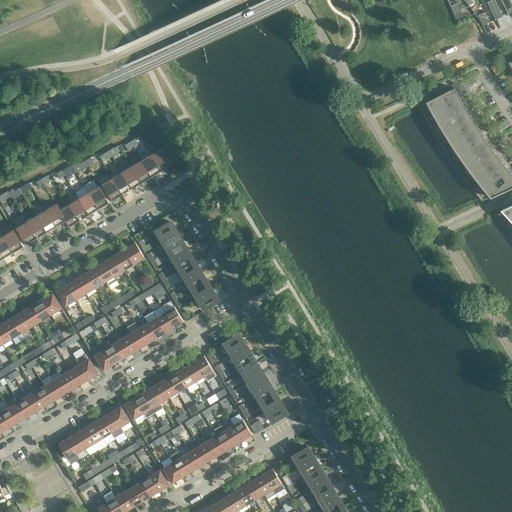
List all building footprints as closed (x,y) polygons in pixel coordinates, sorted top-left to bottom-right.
[(491,0),(487,2),(493,15),(495,19),(502,16),(494,0),(491,0)] [(501,0),(506,9),(508,14),(511,11),(511,5),(509,0),(501,0)] [(481,21),(488,18),(485,12),(478,16),(481,21)] [(454,88),(426,102),(427,103),(432,112),(438,124),(444,134),(450,143),(450,144),(477,127),(474,122),(471,118),(468,113),(465,108),(462,103),(459,98),(457,93),(454,88)] [(477,127),(450,144),(451,145),(457,154),(464,164),(472,174),(478,183),(503,164),(499,160),(496,155),(493,151),(489,146),(486,141),(483,137),(480,132),(477,127)] [(149,139),(146,134),(141,137),(144,143),(149,139)] [(138,144),(135,139),(130,142),(133,147),(138,144)] [(133,147),(130,142),(125,145),(128,150),(133,147)] [(116,151),(114,147),(108,151),(112,156),(117,153),(116,151)] [(150,154),(151,155),(161,171),(162,173),(166,170),(165,169),(172,164),(173,164),(173,163),(173,162),(173,161),(173,160),(172,160),(172,159),(171,159),(170,158),(169,158),(168,159),(161,148),(161,149),(156,151),(151,154),(151,153),(150,154)] [(112,156),(108,151),(103,154),(106,159),(112,156)] [(151,155),(147,157),(146,156),(141,159),(140,159),(141,161),(142,160),(152,177),(151,177),(152,179),(156,176),(155,175),(161,171),(151,155)] [(94,162),(91,157),(85,160),(89,166),(94,162)] [(89,166),(85,160),(80,164),(83,169),(89,166)] [(142,160),(141,161),(137,163),(136,162),(131,165),(131,167),(132,166),(142,183),(141,183),(142,184),(146,182),(145,181),(151,177),(152,177),(142,160)] [(503,164),(478,183),(479,184),(486,192),(490,198),(511,187),(511,175),(510,173),(506,168),(503,164)] [(132,166),(131,167),(127,169),(127,168),(122,171),(121,171),(122,173),(122,172),(132,189),(133,190),(136,188),(135,187),(141,183),(142,183),(132,166)] [(70,172),(67,167),(62,170),(65,176),(70,172)] [(65,176),(62,170),(56,174),(59,179),(65,176)] [(122,172),(122,173),(117,175),(117,174),(112,177),(111,177),(112,178),(122,195),(123,196),(127,194),(126,193),(132,189),(122,172)] [(50,181),(47,176),(41,179),(44,184),(50,181)] [(112,178),(108,181),(107,180),(102,183),(102,184),(112,201),(113,202),(117,200),(116,198),(122,195),(112,178)] [(44,184),(41,179),(36,182),(39,187),(44,184)] [(28,190),(24,185),(19,188),(22,193),(28,190)] [(88,191),(89,193),(89,192),(99,209),(98,209),(99,211),(103,208),(102,207),(109,203),(99,186),(94,189),(93,189),(89,191),(88,191)] [(22,193),(19,188),(14,191),(17,196),(22,193)] [(89,192),(89,193),(84,195),(84,194),(79,197),(78,197),(79,199),(79,198),(89,215),(90,217),(93,214),(92,213),(98,209),(99,209),(89,192)] [(79,198),(79,199),(75,201),(74,200),(69,203),(68,203),(69,205),(69,204),(79,221),(80,222),(84,220),(83,219),(89,215),(79,198)] [(45,209),(46,210),(56,226),(56,227),(57,228),(60,226),(60,224),(65,221),(66,220),(59,209),(56,204),(51,207),(51,206),(46,209),(45,209)] [(69,204),(69,205),(65,207),(64,206),(59,209),(66,220),(65,221),(69,227),(70,228),(74,226),(73,225),(79,221),(69,204)] [(511,205),(501,210),(502,211),(511,220),(511,221),(511,220),(511,205)] [(33,218),(28,210),(22,214),(26,222),(27,222),(37,238),(36,238),(37,240),(41,238),(40,236),(46,233),(46,232),(36,216),(33,218)] [(46,210),(42,213),(41,212),(36,215),(35,215),(36,216),(46,232),(46,233),(47,234),(51,232),(50,230),(56,227),(56,226),(46,210)] [(26,222),(22,214),(12,220),(27,246),(31,244),(30,242),(36,238),(37,238),(27,222),(26,222)] [(159,236),(162,241),(177,231),(174,227),(171,221),(156,231),(159,236)] [(9,233),(4,236),(3,236),(13,252),(14,252),(20,249),(20,250),(24,248),(23,246),(13,230),(13,229),(8,232),(9,233)] [(180,236),(177,231),(162,241),(164,245),(165,245),(168,250),(183,241),(180,236)] [(0,252),(3,258),(4,258),(10,255),(11,256),(14,254),(14,252),(13,252),(3,236),(4,236),(3,235),(2,235),(3,235),(0,236),(0,252)] [(186,246),(183,241),(168,250),(164,252),(170,262),(173,260),(189,251),(186,246)] [(144,258),(135,243),(130,246),(130,245),(125,248),(124,248),(125,249),(134,264),(144,258)] [(125,249),(121,252),(120,251),(115,254),(114,254),(115,255),(124,270),(134,264),(125,249)] [(192,255),(189,251),(173,260),(176,265),(180,270),(195,261),(191,256),(192,255)] [(115,255),(111,258),(110,257),(105,260),(105,261),(106,261),(115,276),(124,270),(115,255)] [(106,261),(105,261),(101,264),(101,263),(96,266),(95,265),(95,266),(96,267),(105,282),(115,276),(106,261)] [(198,266),(195,261),(180,270),(183,275),(182,275),(185,280),(201,270),(198,266)] [(96,267),(91,270),(91,269),(86,272),(86,271),(85,272),(86,273),(95,288),(105,282),(96,267)] [(204,275),(201,270),(185,280),(188,284),(191,289),(206,280),(203,275),(204,275)] [(86,273),(82,276),(81,275),(76,278),(76,277),(75,278),(76,279),(77,279),(86,293),(95,288),(86,273)] [(77,279),(76,279),(72,282),(71,281),(66,284),(66,283),(66,284),(66,285),(67,285),(76,299),(86,293),(77,279)] [(209,285),(206,280),(191,289),(194,294),(197,299),(213,290),(210,285),(209,285)] [(67,285),(66,285),(62,287),(57,290),(57,291),(56,291),(56,292),(57,291),(66,306),(76,299),(67,285)] [(215,295),(213,290),(197,299),(200,304),(203,309),(218,300),(215,295)] [(47,297),(42,300),(51,315),(61,308),(52,294),(53,294),(52,293),(52,294),(51,293),(46,296),(47,297)] [(37,303),(33,305),(32,306),(41,320),(51,315),(42,300),(42,298),(41,299),(36,302),(37,303)] [(27,309),(23,311),(22,312),(31,326),(41,320),(32,306),(33,305),(32,304),(31,305),(27,308),(27,309)] [(183,322),(174,307),(165,312),(174,327),(183,322)] [(17,315),(13,317),(13,318),(22,332),(31,326),(22,312),(23,311),(22,310),(22,311),(17,314),(17,315)] [(174,327),(165,312),(156,318),(165,332),(174,327)] [(8,321),(3,323),(3,324),(12,338),(22,332),(13,318),(13,317),(12,316),(12,317),(7,320),(8,321)] [(90,322),(87,318),(75,325),(78,329),(90,322)] [(165,332),(156,318),(148,323),(157,338),(165,332)] [(0,341),(2,344),(12,338),(3,324),(3,323),(2,322),(2,323),(0,324),(0,341)] [(157,338),(148,323),(139,328),(148,343),(157,338)] [(148,343),(139,328),(130,333),(139,348),(148,343)] [(139,348),(130,333),(121,339),(130,354),(139,348)] [(227,348),(230,353),(245,344),(242,339),(239,334),(224,343),(227,348)] [(130,354),(121,339),(113,344),(122,359),(130,354)] [(122,359),(113,344),(104,349),(113,364),(122,359)] [(248,349),(245,344),(230,353),(233,358),(236,363),(251,354),(248,349)] [(113,364),(104,349),(95,355),(104,369),(103,369),(104,370),(113,364)] [(212,351),(207,354),(212,364),(218,361),(212,351)] [(76,359),(79,364),(88,379),(98,373),(97,373),(85,354),(76,359)] [(254,359),(251,354),(236,363),(239,368),(242,373),(257,363),(254,358),(254,359)] [(213,371),(204,355),(203,356),(195,361),(204,376),(212,371),(213,371)] [(204,376),(195,361),(186,367),(195,381),(204,376)] [(260,368),(257,363),(242,373),(245,377),(248,382),(263,373),(260,368)] [(88,379),(79,364),(71,370),(80,385),(88,379)] [(195,381),(186,367),(177,372),(186,387),(195,381)] [(80,385),(71,370),(62,375),(71,390),(80,385)] [(186,387),(177,372),(169,377),(178,392),(186,387)] [(266,378),(263,373),(248,382),(251,387),(254,392),(269,383),(266,378)] [(71,390),(62,375),(53,380),(62,395),(71,390)] [(178,392),(169,377),(160,382),(169,397),(178,392)] [(320,378),(319,379),(314,382),(320,393),(326,389),(320,378)] [(62,395),(53,380),(44,386),(53,400),(62,395)] [(169,397),(160,382),(151,388),(160,403),(169,397)] [(272,387),(269,383),(254,392),(257,397),(260,402),(275,393),(272,388),(272,387)] [(53,400),(44,386),(36,391),(45,406),(53,400)] [(160,403),(151,388),(143,393),(152,408),(160,403)] [(45,406),(36,391),(27,396),(36,411),(45,406)] [(152,408),(143,393),(134,398),(143,413),(152,408)] [(278,398),(275,393),(260,402),(263,407),(265,412),(281,402),(278,397),(278,398)] [(36,411),(27,396),(18,402),(27,417),(36,411)] [(143,413),(134,398),(124,404),(125,405),(125,404),(134,419),(143,413)] [(27,417),(18,402),(9,407),(18,422),(27,417)] [(284,407),(281,402),(265,412),(268,416),(269,416),(272,421),(287,412),(284,407)] [(121,407),(121,406),(111,412),(120,427),(129,421),(121,407)] [(18,422),(9,407),(1,412),(10,427),(18,422)] [(10,427),(1,412),(0,412),(0,431),(1,432),(10,427)] [(123,432),(120,427),(111,412),(103,417),(112,432),(115,437),(123,432)] [(112,432),(103,417),(94,423),(103,437),(112,432)] [(252,434),(243,419),(242,420),(234,425),(243,440),(251,435),(252,434)] [(103,437),(94,423),(85,428),(94,443),(103,437)] [(213,431),(216,436),(225,450),(234,445),(225,430),(222,425),(213,431)] [(243,440),(234,425),(225,430),(234,445),(243,440)] [(94,443),(85,428),(76,433),(85,448),(94,443)] [(85,448),(76,433),(68,439),(77,453),(85,448)] [(225,450),(216,436),(207,441),(216,456),(225,450)] [(77,453),(68,439),(59,444),(58,444),(63,452),(63,453),(63,455),(64,457),(65,458),(67,458),(68,459),(77,453)] [(216,456),(207,441),(199,446),(208,461),(216,456)] [(208,461),(199,446),(190,452),(199,466),(208,461)] [(296,462),(299,466),(314,457),(311,452),(308,447),(293,456),(296,461),(296,462)] [(199,466),(190,452),(181,457),(190,472),(199,466)] [(190,472),(181,457),(173,462),(182,477),(190,472)] [(317,462),(314,457),(299,466),(302,471),(305,476),(320,467),(317,462)] [(182,477),(173,462),(163,468),(172,482),(172,483),(182,477)] [(323,472),(320,467),(305,476),(308,481),(311,486),(326,476),(323,472)] [(282,483),(272,468),(272,469),(263,474),(272,489),(281,484),(282,483)] [(159,470),(150,476),(159,491),(169,485),(168,484),(168,485),(159,470)] [(275,494),(272,489),(263,474),(255,479),(264,494),(267,499),(275,494)] [(286,474),(281,477),(287,487),(291,484),(292,484),(286,474)] [(159,491),(150,476),(141,481),(150,496),(159,491)] [(329,481),(326,476),(311,486),(314,491),(314,490),(317,495),(332,486),(329,481)] [(264,494),(255,479),(246,485),(255,499),(264,494)] [(150,496),(141,481),(133,486),(142,501),(150,496)] [(0,499),(4,497),(5,497),(4,496),(11,493),(7,486),(1,488),(0,485),(0,499)] [(255,499),(246,485),(237,490),(246,505),(255,499)] [(142,501),(133,486),(124,492),(133,507),(142,501)] [(335,491),(332,486),(317,495),(320,500),(320,501),(323,505),(338,496),(335,491)] [(246,505),(237,490),(229,495),(238,510),(246,505)] [(133,507),(124,492),(115,497),(124,511),(133,507)] [(234,511),(238,510),(229,495),(220,501),(226,511),(234,511)] [(341,501),(338,496),(323,505),(325,510),(326,510),(326,511),(333,511),(344,506),(341,501)] [(124,511),(115,497),(106,502),(112,511),(124,511)] [(226,511),(220,501),(211,506),(214,511),(226,511)] [(112,511),(106,502),(98,508),(98,507),(97,508),(98,509),(98,511),(97,511),(112,511)]
